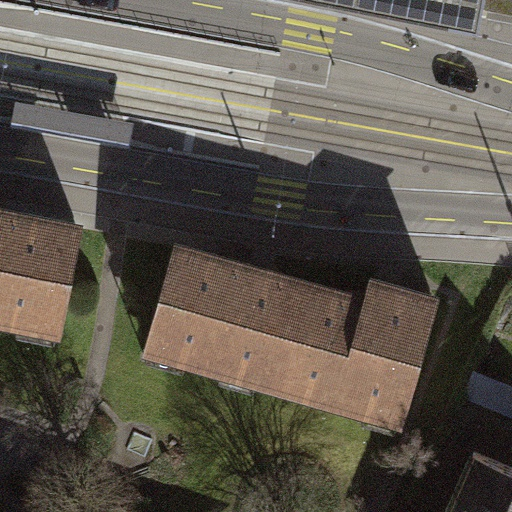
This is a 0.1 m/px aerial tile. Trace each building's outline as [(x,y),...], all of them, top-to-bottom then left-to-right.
[(390,0),(479,17),(481,0),(390,0)] [(135,120),(17,99),(12,124),(131,145),(135,120)] [(0,312),(22,317),(23,311),(61,319),(79,226),(7,212),(7,208),(0,206),(0,312)] [(186,352),(289,381),(316,286),(273,274),(274,270),(260,266),(248,263),(247,267),(176,246),(150,336),(188,346),(186,352)] [(365,300),(316,286),(289,381),(368,404),(370,399),(403,408),(435,299),(399,288),(371,281),(365,300)] [(511,511),(511,466),(475,451),(448,511),(511,511)]
